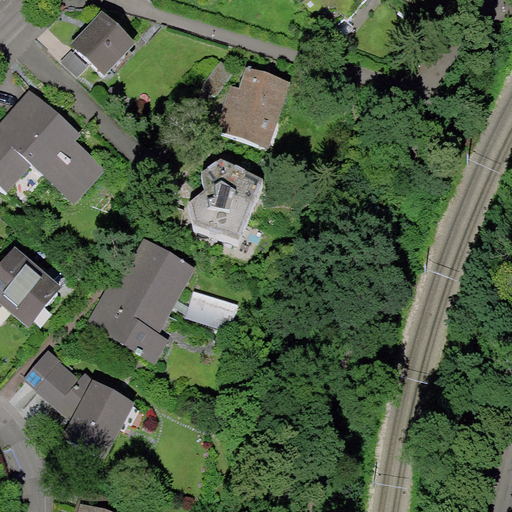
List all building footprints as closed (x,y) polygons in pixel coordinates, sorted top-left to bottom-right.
[(365,0),(291,0),(324,37),(327,34),(333,41),(340,43),(353,28),(347,23),(365,0)] [(75,50),(103,78),(130,49),(102,22),(81,44),(75,50)] [(214,97),(233,73),(220,63),(201,87),(214,97)] [(258,148),(268,119),(276,121),(288,86),(248,72),(237,106),(228,102),(222,122),(218,134),(258,148)] [(42,178),(51,168),(81,195),(103,171),(54,126),(59,120),(31,95),(0,129),(0,190),(6,195),(7,194),(6,194),(29,168),(42,178)] [(229,221),(234,222),(250,176),(227,169),(227,170),(204,162),(199,178),(204,180),(191,219),(187,229),(222,241),(229,221)] [(145,215),(143,219),(137,228),(159,235),(169,207),(148,200),(148,207),(145,215)] [(147,332),(156,316),(163,321),(171,307),(187,317),(186,322),(228,335),(236,308),(194,295),(190,310),(174,301),(191,273),(147,247),(115,301),(107,296),(88,327),(100,334),(152,364),(165,342),(147,332)] [(0,306),(2,304),(31,328),(57,297),(13,260),(0,275),(0,306)] [(47,356),(26,381),(38,392),(60,367),(47,356)] [(67,376),(72,371),(63,364),(60,367),(38,392),(59,410),(66,402),(81,415),(66,443),(77,448),(100,461),(130,408),(96,389),(84,379),(78,385),(67,376)] [(111,511),(114,504),(83,494),(77,511),(111,511)]
